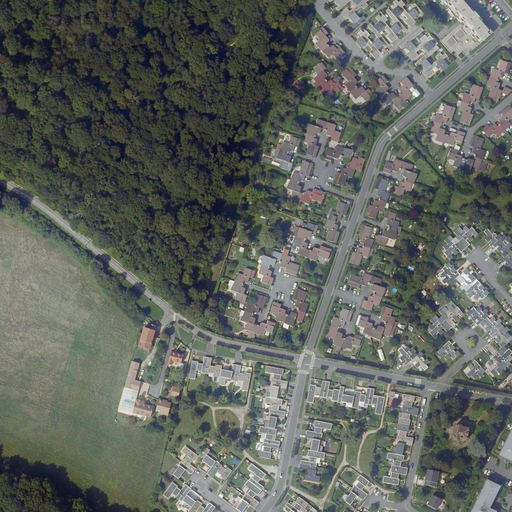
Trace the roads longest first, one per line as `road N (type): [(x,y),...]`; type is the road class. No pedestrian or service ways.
road 1 (residential): [(304,361),(208,339),(0,185)]
road 2 (track): [(273,0),(249,33),(157,71),(61,89),(0,85)]
road 3 (residential): [(314,6),(371,70),(410,73),(430,98)]
road 4 (residential): [(264,511),(280,484),(304,361)]
road 5 (residential): [(409,511),(426,385)]
road 6 (residential): [(426,385),(304,361)]
